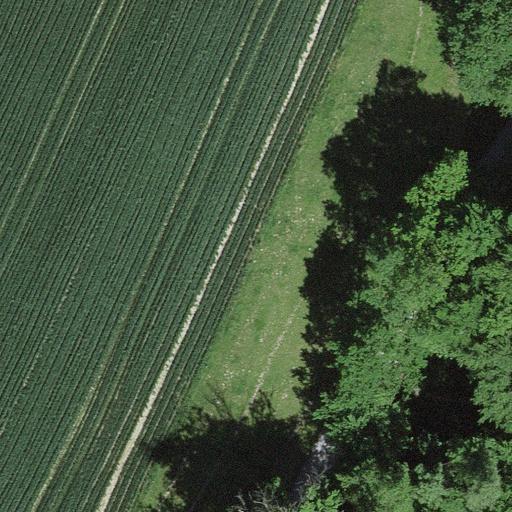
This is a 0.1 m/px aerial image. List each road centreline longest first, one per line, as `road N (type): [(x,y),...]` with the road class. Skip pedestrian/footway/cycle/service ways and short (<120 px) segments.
road 1 (unclassified): [(287,511),(511,130)]
road 2 (track): [(331,435),(511,425)]
